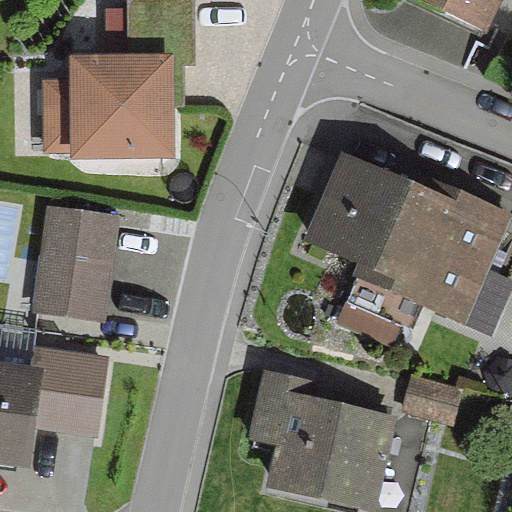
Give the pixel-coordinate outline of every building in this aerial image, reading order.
[(406,0),(475,32),(490,0),(406,0)] [(129,57),(67,57),(67,167),(175,167),(175,60),(193,60),(193,6),(129,6),(129,57)] [(395,282),(390,293),(456,321),(500,219),(409,179),(404,191),(343,165),(308,244),(395,282)] [(45,218),(33,307),(92,315),(104,227),(45,218)] [(0,375),(0,460),(21,463),(32,380),(0,375)] [(253,417),(283,424),(269,485),(364,507),(383,426),(352,419),(355,405),(330,399),(326,413),(302,407),(306,388),(262,377),(253,417)] [(454,394),(407,381),(399,412),(445,425),(454,394)]
